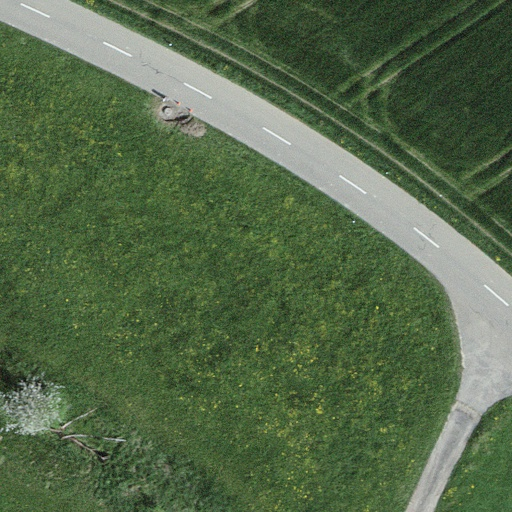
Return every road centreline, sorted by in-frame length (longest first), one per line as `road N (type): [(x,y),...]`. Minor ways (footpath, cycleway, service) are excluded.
road 1 (tertiary): [(4,0),(284,141),(409,223),(511,308)]
road 2 (track): [(511,311),(417,511)]
